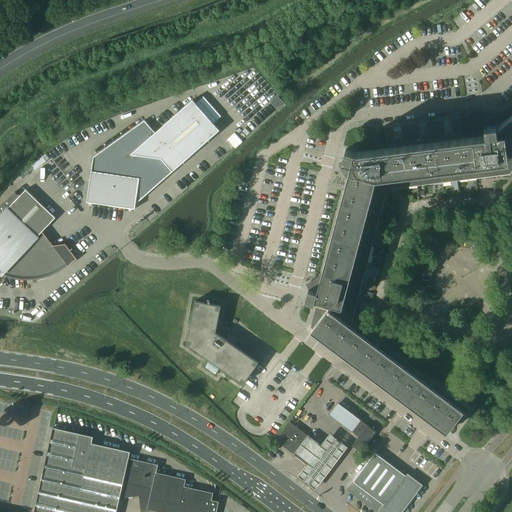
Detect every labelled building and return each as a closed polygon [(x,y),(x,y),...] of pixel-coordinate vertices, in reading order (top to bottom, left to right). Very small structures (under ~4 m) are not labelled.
[(219,130),(193,99),(155,132),(144,120),(93,157),(87,202),(88,202),(89,196),(135,202),(134,208),(135,209),(136,200),(159,176),(169,170),(170,169),(172,171),(219,130)] [(511,164),(511,103),(501,113),(476,116),(384,127),(387,151),(357,155),(357,152),(355,152),(355,150),(346,148),(343,160),(352,162),(352,161),(355,162),(353,168),(321,290),(320,294),(317,293),(318,292),(308,290),(305,301),(314,304),(316,299),(318,300),(311,327),(449,431),(463,412),(349,326),(350,319),(352,320),(358,299),(383,204),(381,204),(386,188),(381,187),(382,184),(383,183),(387,182),(391,182),(392,187),(400,186),(401,188),(484,177),(510,174),(509,165),(511,164)] [(42,231),(55,217),(26,189),(19,196),(15,192),(15,191),(7,198),(0,205),(0,272),(1,273),(1,274),(1,275),(2,273),(5,274),(9,276),(13,277),(16,278),(20,278),(24,278),(28,278),(32,278),(36,278),(40,277),(43,276),(47,275),(51,274),(54,272),(58,271),(61,269),(64,267),(67,264),(68,266),(77,259),(65,243),(53,245),(47,237),(42,231)] [(221,306),(210,303),(206,303),(195,300),(186,344),(209,360),(205,367),(214,373),(219,367),(243,384),(258,362),(230,343),(216,332),(221,306)] [(338,403),(337,405),(330,414),(352,431),(360,420),(338,403)] [(361,452),(376,432),(371,428),(360,420),(352,431),(359,436),(352,445),(356,448),(361,452)] [(310,437),(290,422),(277,440),(296,455),(310,437)] [(165,511),(216,511),(218,502),(212,500),(213,493),(184,486),(186,479),(157,473),(158,464),(129,458),(130,452),(92,443),(93,437),(53,428),(34,511),(36,511),(116,511),(120,496),(141,494),(143,509),(149,508),(165,511)] [(316,442),(310,437),(296,455),(302,460),(308,464),(302,472),(300,475),(318,488),(330,472),(337,462),(343,454),(348,447),(331,434),(325,441),(321,446),(316,442)] [(406,476),(375,452),(347,489),(377,511),(398,511),(419,485),(406,476)]
